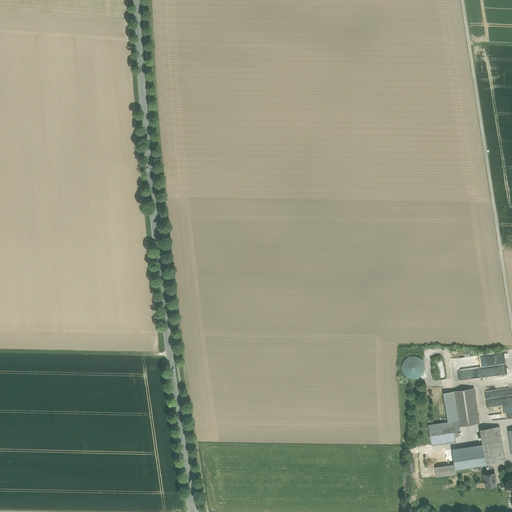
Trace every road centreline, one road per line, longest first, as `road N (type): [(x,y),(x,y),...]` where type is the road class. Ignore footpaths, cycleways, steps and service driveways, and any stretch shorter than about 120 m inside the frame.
road 1 (secondary): [(136,0),(161,289),(192,511)]
road 2 (unclassified): [(462,0),(511,324)]
